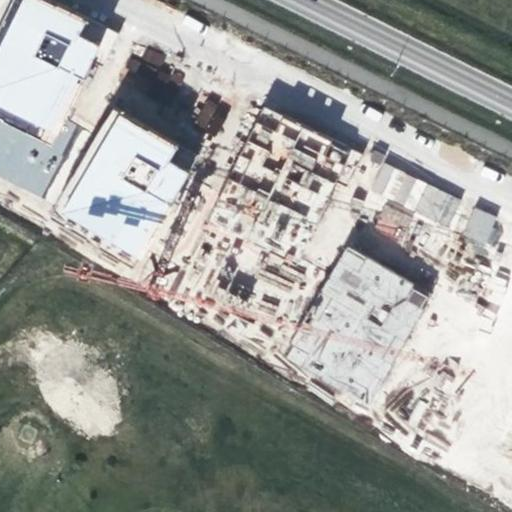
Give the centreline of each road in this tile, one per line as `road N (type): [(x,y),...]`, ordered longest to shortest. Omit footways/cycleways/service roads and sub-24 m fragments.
road 1 (residential): [(112,0),(511,203)]
road 2 (tertiary): [(296,0),(511,109)]
